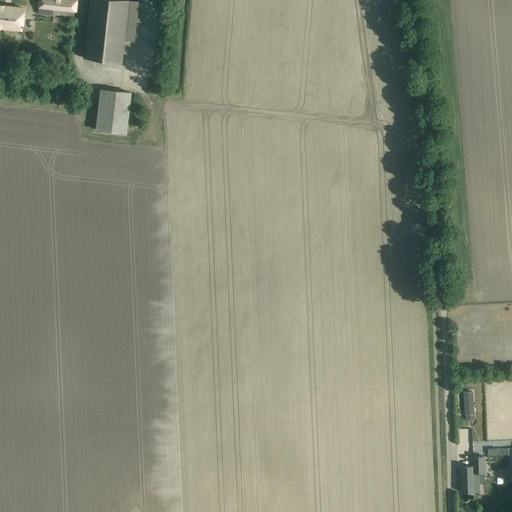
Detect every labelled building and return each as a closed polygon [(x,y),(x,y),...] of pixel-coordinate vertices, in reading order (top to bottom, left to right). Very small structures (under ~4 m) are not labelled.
[(75,17),(76,12),(77,0),(72,0),(39,0),(39,8),(53,9),(53,14),(75,17)] [(121,63),(128,1),(121,0),(91,0),(85,59),(121,63)] [(0,6),(0,27),(22,30),(25,9),(0,6)] [(101,89),(97,131),(128,134),(132,92),(101,89)] [(472,392),(464,393),(466,415),(474,414),(472,392)] [(462,492),(478,492),(478,473),(485,473),(484,457),(473,457),(473,467),(461,467),(462,492)]
